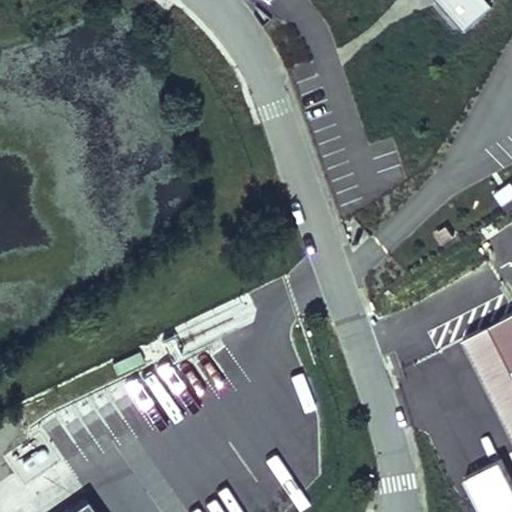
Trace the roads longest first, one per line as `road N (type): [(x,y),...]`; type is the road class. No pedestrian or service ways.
road 1 (unclassified): [(212,0),(259,84),(391,444),(387,511)]
road 2 (unknown): [(339,302),(481,142),(511,88)]
road 3 (unknown): [(296,0),(329,34),(361,95),(380,172)]
